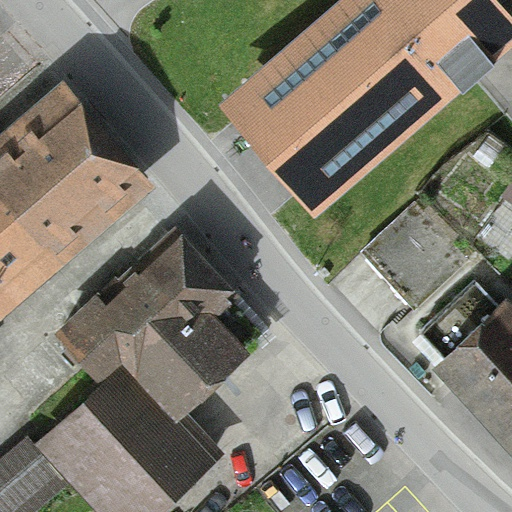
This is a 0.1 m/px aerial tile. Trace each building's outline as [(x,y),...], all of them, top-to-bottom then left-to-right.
[(508,21),(489,0),(365,0),(243,104),(312,186),(508,21)] [(0,289),(134,175),(68,96),(0,154),(0,289)] [(415,201),(364,246),(417,305),(467,258),(415,201)] [(180,404),(181,405),(258,331),(172,237),(130,276),(123,270),(61,327),(100,369),(126,346),(129,349),(136,357),(180,404)] [(511,319),(474,278),(419,329),(511,429),(511,319)] [(181,405),(180,404),(136,357),(47,439),(113,511),(146,511),(211,452),(174,412),(181,405)] [(0,511),(29,511),(65,482),(25,437),(0,457),(0,511)]
